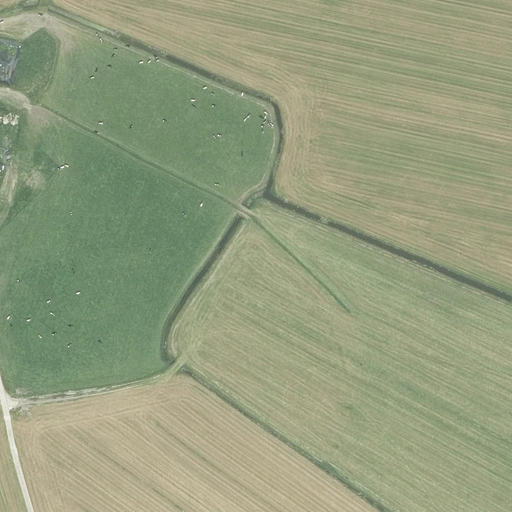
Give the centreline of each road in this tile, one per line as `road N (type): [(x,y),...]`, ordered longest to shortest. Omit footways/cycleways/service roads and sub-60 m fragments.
road 1 (track): [(3,401),(144,382),(188,355)]
road 2 (track): [(0,385),(30,511)]
